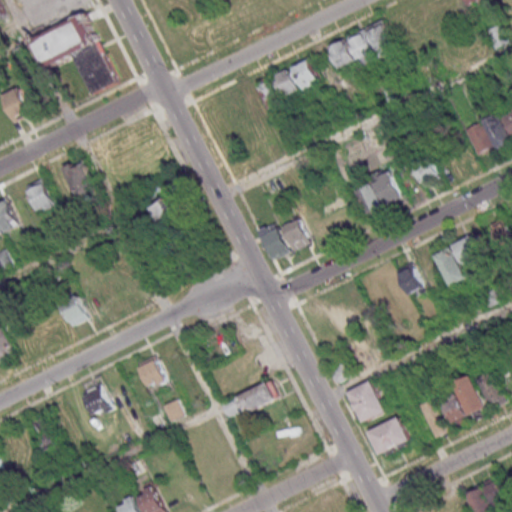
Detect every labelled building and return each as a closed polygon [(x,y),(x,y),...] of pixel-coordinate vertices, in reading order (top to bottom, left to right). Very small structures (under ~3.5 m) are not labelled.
[(0,0),(0,17),(8,13),(0,0)] [(103,42),(93,23),(96,22),(91,11),(39,38),(54,67),(81,54),(103,42)] [(403,48),(385,20),(369,30),(387,58),(403,48)] [(332,45),(342,68),(362,59),(364,63),(380,56),(367,29),(332,45)] [(81,54),(101,93),(124,82),(103,42),(81,54)] [(295,63),(308,90),(325,82),(312,55),(295,63)] [(279,72),(287,99),(305,94),(296,67),(279,72)] [(258,84),(271,109),(287,101),(274,76),(258,84)] [(17,120),(35,111),(22,85),(4,94),(17,120)] [(222,98),(236,134),(257,125),(264,141),(277,136),(256,86),(240,92),(240,91),(222,98)] [(488,119),(502,150),(511,145),(511,110),(504,114),(504,113),(488,119)] [(481,154),(497,146),(485,122),(469,130),(481,154)] [(84,159),(67,168),(86,204),(103,196),(84,159)] [(445,179),(436,159),(418,167),(427,187),(445,179)] [(396,173),(360,189),(371,215),(407,198),(396,173)] [(60,205),(46,177),(29,186),(43,213),(60,205)] [(189,211),(178,193),(153,207),(163,225),(189,211)] [(0,235),(24,225),(11,196),(0,200),(0,235)] [(285,224),(298,250),(315,242),(303,216),(285,224)] [(493,223),(505,251),(511,247),(511,222),(509,216),(493,223)] [(262,230),(277,259),(295,251),(280,221),(262,230)] [(454,286),(472,278),(466,265),(482,258),(471,234),(455,241),(456,245),(439,252),(454,286)] [(0,250),(0,268),(13,268),(13,250),(0,250)] [(399,270),(413,297),(429,288),(416,261),(399,270)] [(508,298),(500,284),(481,295),(489,308),(508,298)] [(356,325),(374,316),(362,290),(326,306),(344,343),(360,335),(356,325)] [(92,317),(83,296),(65,304),(74,325),(92,317)] [(142,362),(155,390),(173,382),(159,354),(142,362)] [(508,399),(497,370),(482,376),(493,405),(508,399)] [(492,409),(475,375),(455,384),(457,388),(443,395),(458,425),(492,409)] [(250,413),(284,395),(275,378),(241,396),(250,413)] [(351,393),(365,423),(390,412),(377,381),(351,393)] [(87,393),(98,414),(116,405),(104,383),(87,393)] [(423,405),(439,437),(456,429),(440,396),(423,405)] [(172,422),(188,414),(180,398),(164,405),(172,422)] [(50,415),(32,424),(47,457),(65,448),(50,415)] [(415,440),(404,415),(372,430),(383,455),(415,440)] [(486,481),(500,509),(511,502),(511,495),(500,473),(486,481)] [(137,493),(152,511),(162,511),(169,506),(151,482),(137,493)] [(498,511),(484,485),(467,493),(476,511),(498,511)]
